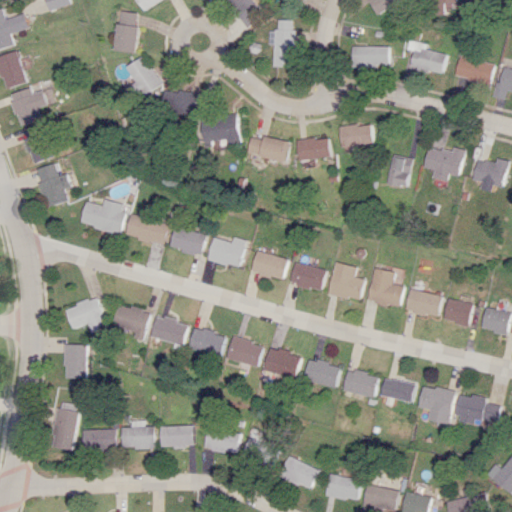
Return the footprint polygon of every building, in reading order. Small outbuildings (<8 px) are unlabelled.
[(70,3),(68,0),(45,0),(49,10),(70,3)] [(158,0),(138,0),(144,9),(158,0)] [(263,14),(251,0),(249,0),(235,12),(247,27),(263,14)] [(401,0),(369,0),(378,14),(401,0)] [(455,0),(426,0),(426,13),(444,14),(445,2),(455,2),(455,0)] [(6,18),(3,8),(0,8),(0,49),(16,45),(12,33),(30,28),(25,13),(6,18)] [(136,53),(140,25),(136,25),(137,13),(121,10),(115,50),(136,53)] [(294,20),(277,20),(277,30),(268,30),(267,44),(273,44),(273,66),(292,66),(294,20)] [(443,72),(445,53),(425,50),(426,43),(408,40),(407,49),(413,50),(410,67),(443,72)] [(352,65),(389,66),(390,46),(352,46),(352,65)] [(0,56),(0,63),(8,88),(28,82),(18,50),(0,56)] [(494,64),(458,55),(453,75),(488,84),(494,64)] [(126,68),(136,81),(126,89),(135,101),(162,81),(142,56),(126,68)] [(511,68),(502,66),(497,88),(511,91),(511,68)] [(43,90),(33,93),(32,88),(11,94),(21,125),(42,119),(39,108),(48,105),(43,90)] [(197,93),(166,90),(164,112),(196,114),(197,93)] [(203,119),(207,145),(243,139),(238,113),(203,119)] [(372,123),(340,126),(342,146),(374,143),(372,123)] [(35,164),(55,155),(42,125),(22,133),(35,164)] [(291,141),(264,136),(263,139),(251,136),(248,153),(288,161),(291,141)] [(297,141),(301,161),(332,155),(329,136),(297,141)] [(432,177),(448,180),(449,173),(460,176),(465,149),(454,146),(453,151),(428,146),(424,167),(434,169),(432,177)] [(411,158),(391,155),(388,184),(408,187),(411,158)] [(503,187),(509,160),(497,158),(497,162),(478,159),(474,179),(482,181),(481,189),(493,191),(494,185),(503,187)] [(67,173),(59,175),(55,162),(36,168),(40,182),(39,182),(47,206),(68,200),(64,189),(71,187),(67,173)] [(102,205),(85,201),(80,224),(119,232),(125,203),(103,199),(102,205)] [(164,244),(169,223),(131,213),(126,234),(164,244)] [(170,247),(202,255),(207,234),(175,226),(170,247)] [(231,242),(214,237),(207,258),(239,268),(247,240),(233,236),(231,242)] [(252,272),(284,279),(288,257),(256,251),(252,272)] [(327,269),(295,261),(289,283),(321,291),(327,269)] [(328,293),(361,300),(365,278),(355,276),(357,266),(335,262),(328,293)] [(404,285),(393,284),(395,271),(373,268),(367,300),(400,306),(404,285)] [(442,295),(409,289),(405,310),(438,316),(442,295)] [(87,323),(90,332),(106,326),(96,296),(64,308),(71,328),(87,323)] [(443,320),(468,325),(473,303),(448,298),(443,320)] [(151,312),(118,304),(112,328),(145,336),(151,312)] [(482,329),(508,333),(511,311),(485,307),(482,329)] [(157,315),(151,336),(183,345),(189,324),(157,315)] [(221,356),(227,335),(195,327),(189,348),(221,356)] [(264,345),(233,336),(227,358),(258,367),(264,345)] [(63,344),(63,378),(84,378),(84,344),(63,344)] [(297,378),(302,355),(270,346),(264,369),(297,378)] [(341,366),(309,359),(305,380),(337,387),(341,366)] [(348,369),(343,390),(375,397),(379,375),(348,369)] [(416,384),(386,377),(381,395),(412,402),(416,384)] [(419,407),(431,409),(429,419),(450,423),(456,391),(423,385),(419,407)] [(461,393),(455,419),(475,424),(477,417),(497,422),(501,405),(487,402),(488,399),(461,393)] [(71,449),(77,405),(57,403),(51,447),(71,449)] [(122,448),(155,448),(155,426),(144,426),(143,420),(130,420),(130,427),(121,427),(122,448)] [(194,446),(194,425),(161,426),(161,447),(194,446)] [(115,428),(82,429),(82,448),(116,447),(115,428)] [(239,453),(242,432),(208,428),(205,448),(239,453)] [(244,458),(280,468),(285,448),(249,438),(244,458)] [(511,456),(505,469),(495,463),(487,477),(511,491),(511,456)] [(313,489),(322,469),(293,457),(285,477),(313,489)] [(364,479),(332,474),(329,495),(361,500),(364,479)] [(366,504),(398,511),(403,491),(370,484),(366,504)] [(430,511),(434,496),(409,491),(404,511),(430,511)] [(449,500),(451,511),(493,511),(489,492),(449,500)]
